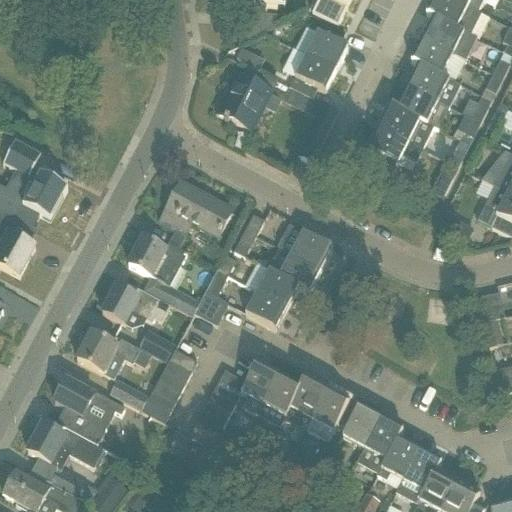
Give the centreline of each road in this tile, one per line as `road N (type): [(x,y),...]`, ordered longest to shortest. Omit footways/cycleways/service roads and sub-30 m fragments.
road 1 (unclassified): [(0,424),(156,132)]
road 2 (residential): [(302,211),(408,0)]
road 3 (residential): [(313,369),(233,327),(177,432)]
road 4 (residential): [(481,462),(313,369)]
road 5 (residential): [(302,211),(156,132)]
road 6 (residential): [(511,272),(471,281),(418,274),(376,251)]
road 7 (unclassified): [(156,132),(175,79),(169,0)]
road 8 (residential): [(313,369),(376,251)]
